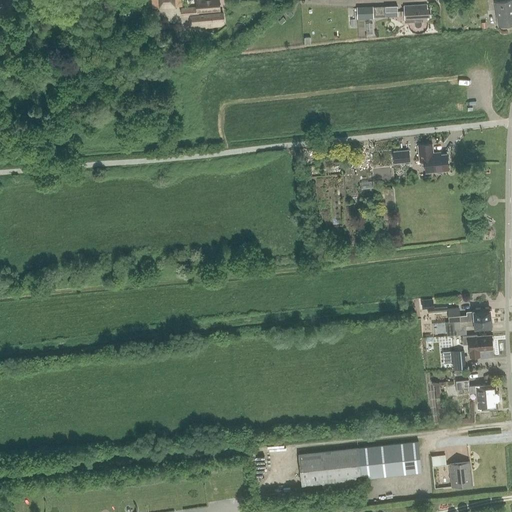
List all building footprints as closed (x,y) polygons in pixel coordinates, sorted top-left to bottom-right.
[(158,0),(159,8),(175,7),(174,0),(158,0)] [(182,17),(188,16),(190,28),(199,27),(199,28),(213,26),(221,25),(221,22),(224,22),(223,13),(220,14),(219,0),(195,0),(196,8),(182,10),(182,17)] [(499,23),(499,27),(511,24),(511,0),(507,0),(496,2),(499,23)] [(431,17),(431,8),(428,8),(427,5),(404,6),(405,22),(414,22),(414,25),(415,27),(418,28),(420,27),(421,25),(421,21),(423,21),(423,20),(428,19),(428,17),(431,17)] [(356,8),(357,20),(373,19),(372,7),(356,8)] [(432,144),(418,145),(420,162),(425,161),(426,173),(437,172),(439,173),(441,173),(442,171),(449,171),(448,161),(449,159),(449,157),(447,156),(447,154),(435,155),(433,153),(432,144)] [(392,153),(393,164),(409,162),(408,151),(392,153)] [(467,316),(459,316),(459,308),(448,308),(449,321),(454,321),(454,322),(460,321),(491,319),(490,309),(473,310),(473,312),(467,312),(467,316)] [(460,321),(454,322),(455,330),(456,329),(457,335),(467,335),(466,328),(465,326),(474,325),(475,330),(491,329),(491,319),(460,321)] [(436,323),(437,330),(449,329),(448,322),(436,323)] [(484,335),(477,336),(477,335),(463,336),(463,344),(469,344),(471,358),(481,357),(480,351),(485,351),(484,349),(494,349),(493,336),(484,337),(484,335)] [(463,351),(450,352),(451,364),(452,364),(453,372),(464,371),(463,351)] [(497,400),(499,398),(499,393),(497,392),(496,384),(469,386),(469,380),(456,382),(457,394),(476,392),(478,409),(498,407),(497,400)] [(418,441),(358,447),(362,480),(422,473),(418,441)] [(358,447),(298,454),(302,486),(362,480),(358,447)] [(435,466),(450,463),(448,453),(433,455),(435,466)] [(452,487),(472,485),(470,462),(449,464),(452,487)]
